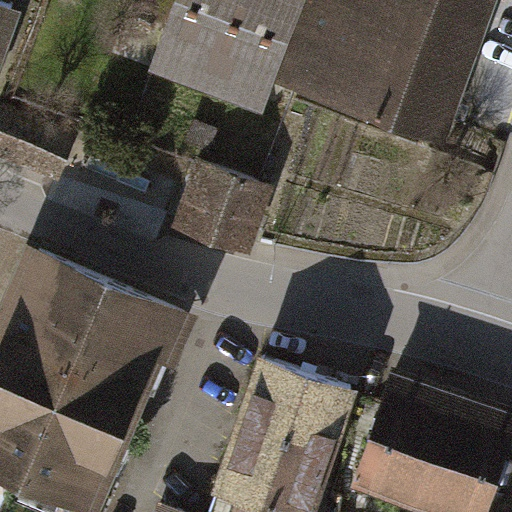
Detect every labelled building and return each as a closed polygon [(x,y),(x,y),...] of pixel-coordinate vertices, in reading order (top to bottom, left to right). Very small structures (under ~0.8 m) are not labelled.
[(177,0),(149,76),(262,119),(275,82),(442,144),(495,0),(177,0)] [(0,84),(21,31),(0,22),(0,84)] [(268,192),(194,164),(173,219),(247,247),(268,192)] [(173,310),(23,247),(4,292),(0,300),(0,466),(90,505),(147,372),(173,310)] [(351,385),(263,353),(207,511),(197,511),(159,496),(153,511),(309,511),(308,511),(351,385)] [(435,381),(392,366),(353,482),(440,511),(486,511),(511,437),(511,406),(473,393),(435,381)]
